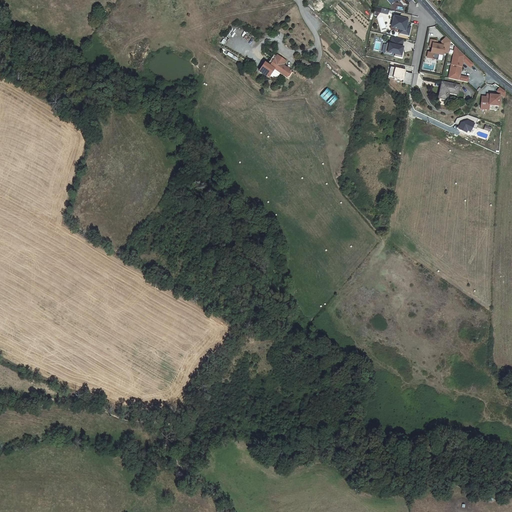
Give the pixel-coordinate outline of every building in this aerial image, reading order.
[(410,22),(412,15),(401,12),(400,17),(394,16),(392,27),(400,29),(400,33),(408,34),(410,26),(408,26),(406,25),(407,21),(409,22),(410,22)] [(449,40),(444,35),(439,40),(440,41),(439,44),(435,43),(435,40),(429,39),(427,46),(430,46),(429,52),(427,51),(426,57),(433,58),(433,53),(437,53),(441,54),(442,51),(447,52),(449,40)] [(401,47),(403,39),(392,36),(390,43),(386,43),(384,52),(389,54),(389,53),(394,54),(393,56),(401,58),(402,52),(401,52),(399,51),(400,46),(401,47)] [(469,67),(472,63),(463,55),(459,51),(453,46),(451,64),(461,66),(462,59),(469,67)] [(270,65),(277,56),(275,54),(268,63),(270,65)] [(286,61),(278,55),(277,56),(270,65),(268,63),(265,61),(258,69),(267,76),(270,73),(274,68),(280,73),(285,78),(291,71),(282,65),(286,61)] [(461,66),(451,64),(449,77),(468,80),(469,75),(460,74),(461,66)] [(410,84),(412,74),(405,72),(402,71),(403,69),(391,66),(388,75),(403,80),(402,82),(410,84)] [(274,68),(270,73),(276,78),(280,73),(274,68)] [(438,98),(446,100),(447,92),(457,94),(459,85),(441,82),(438,98)] [(504,96),(505,91),(499,87),(496,90),(504,96)] [(328,88),(321,95),(331,105),(339,98),(328,88)] [(498,104),(499,94),(489,93),(488,96),(486,96),(481,95),(480,108),(488,108),(488,103),(498,104)]
